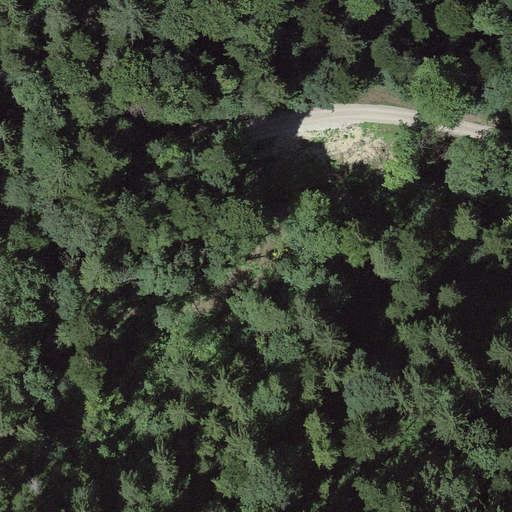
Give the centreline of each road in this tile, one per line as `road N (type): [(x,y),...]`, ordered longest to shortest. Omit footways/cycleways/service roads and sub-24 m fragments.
road 1 (track): [(511,143),(366,112),(202,139)]
road 2 (track): [(202,139),(48,128),(0,99)]
